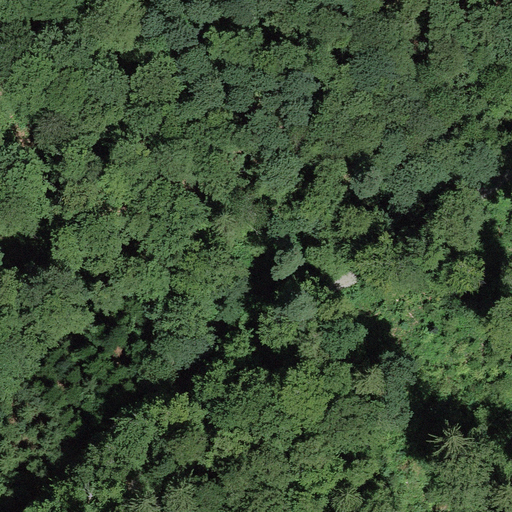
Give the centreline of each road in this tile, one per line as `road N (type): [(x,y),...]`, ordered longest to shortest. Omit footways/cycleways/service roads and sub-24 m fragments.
road 1 (track): [(47,511),(178,392),(511,171)]
road 2 (track): [(121,0),(35,68),(0,85)]
